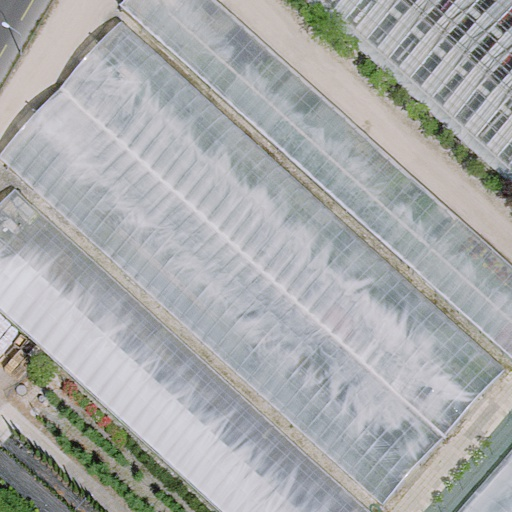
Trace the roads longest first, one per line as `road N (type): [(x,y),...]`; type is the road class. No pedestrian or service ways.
road 1 (track): [(245,0),(511,243)]
road 2 (track): [(0,121),(84,0)]
